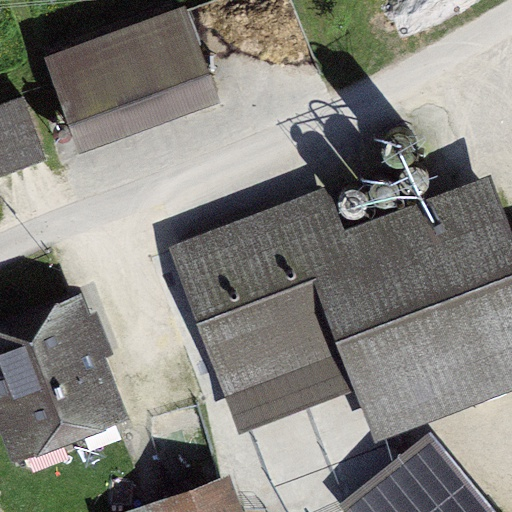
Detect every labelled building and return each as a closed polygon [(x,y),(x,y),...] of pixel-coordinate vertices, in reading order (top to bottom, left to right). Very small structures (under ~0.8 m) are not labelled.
[(78,142),(218,91),(185,0),(177,0),(44,48),(78,142)] [(23,89),(0,97),(0,171),(47,154),(23,89)] [(278,200),(169,241),(184,279),(238,427),(355,382),(375,434),(511,381),(511,223),(490,165),(447,183),(346,222),(337,201),(309,187),(278,200)] [(81,286),(0,316),(0,427),(11,457),(129,412),(106,351),(113,348),(107,333),(97,305),(89,308),(81,286)] [(339,506),(343,511),(498,511),(430,431),(339,506)] [(130,503),(105,511),(245,511),(230,468),(130,503)]
